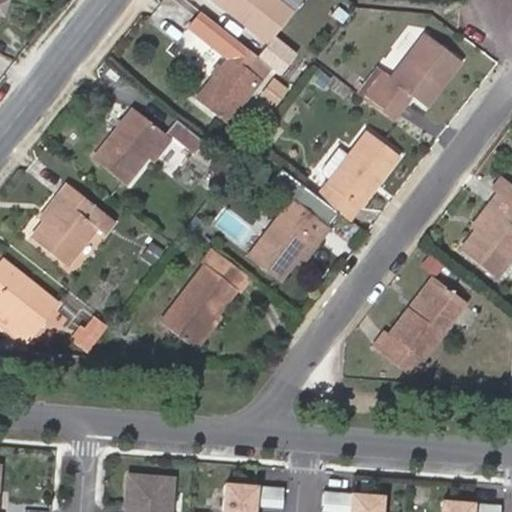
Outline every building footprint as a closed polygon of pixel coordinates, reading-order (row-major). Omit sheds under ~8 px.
[(0,0),(0,25),(9,0),(0,0)] [(214,0),(268,42),(287,17),(272,5),(276,0),(275,0),(214,0)] [(276,0),(272,5),(287,17),(291,13),(276,0)] [(382,113),(402,88),(410,94),(424,106),(460,60),(427,34),(391,80),(383,74),(364,99),(382,113)] [(394,74),(414,42),(401,34),(381,65),(394,74)] [(269,66),(240,43),(197,99),(225,122),(269,66)] [(290,70),(275,58),(269,66),(284,77),(290,70)] [(276,107),(290,89),(273,75),(258,94),(276,107)] [(382,113),(390,119),(410,94),(402,88),(382,113)] [(125,184),(146,155),(163,133),(135,110),(126,121),(117,131),(94,159),(125,184)] [(117,131),(126,121),(118,114),(110,124),(117,131)] [(163,133),(146,155),(152,160),(169,138),(163,133)] [(325,176),(331,181),(319,196),(348,218),(396,155),(367,133),(349,156),(344,152),(325,176)] [(492,190),(498,195),(506,201),(511,193),(511,186),(501,178),(492,190)] [(68,184),(59,195),(65,199),(45,223),(32,239),(65,265),(95,226),(104,232),(112,220),(68,184)] [(498,195),(490,206),(494,209),(477,231),(461,250),(495,277),(511,255),(511,193),(506,201),(498,195)] [(40,220),(45,223),(65,199),(59,195),(40,220)] [(278,279),(297,255),(316,230),(322,235),(330,224),(295,197),(248,257),(278,279)] [(472,228),(477,231),(494,209),(490,206),(472,228)] [(316,230),(297,255),(303,260),(322,235),(316,230)] [(248,276),(213,249),(199,268),(202,270),(160,322),(192,348),(248,276)] [(436,277),(445,263),(429,252),(420,266),(436,277)] [(57,305),(3,262),(0,265),(0,306),(34,334),(57,305)] [(432,277),(410,305),(417,311),(439,282),(432,277)] [(439,282),(417,311),(410,305),(389,334),(409,349),(397,365),(407,373),(416,369),(422,374),(429,363),(422,358),(465,301),(439,282)] [(34,334),(0,306),(0,320),(27,342),(34,334)] [(91,351),(109,326),(94,315),(75,339),(91,351)] [(371,346),(397,365),(409,349),(389,334),(383,331),(371,346)] [(169,511),(172,479),(130,475),(126,511),(169,511)] [(252,511),(253,507),(255,488),(224,485),(221,511),(252,511)] [(281,509),(283,490),(255,488),(253,507),(281,509)] [(349,511),(350,495),(323,493),(321,511),(349,511)] [(379,511),(381,497),(350,495),(349,511),(379,511)] [(471,511),(472,504),(442,502),(441,511),(471,511)]
